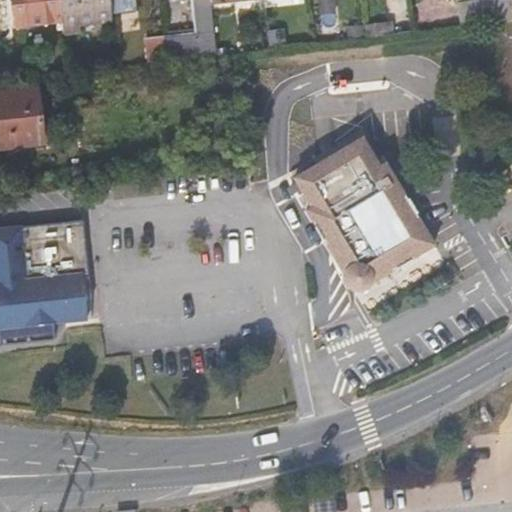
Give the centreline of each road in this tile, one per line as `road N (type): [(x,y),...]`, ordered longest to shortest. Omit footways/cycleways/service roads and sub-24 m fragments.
road 1 (tertiary): [(181,467),(252,458),(365,424),(511,350)]
road 2 (tertiary): [(0,490),(181,467)]
road 3 (tertiary): [(181,467),(0,448)]
